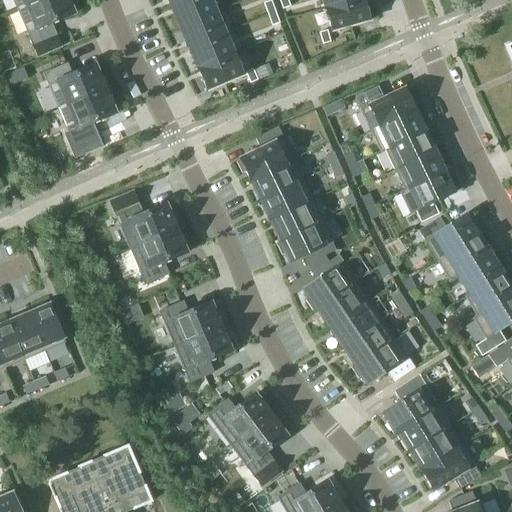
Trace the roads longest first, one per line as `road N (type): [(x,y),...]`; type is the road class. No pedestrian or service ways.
road 1 (residential): [(391,511),(273,355),(107,0)]
road 2 (residential): [(411,0),(453,112),(511,223)]
